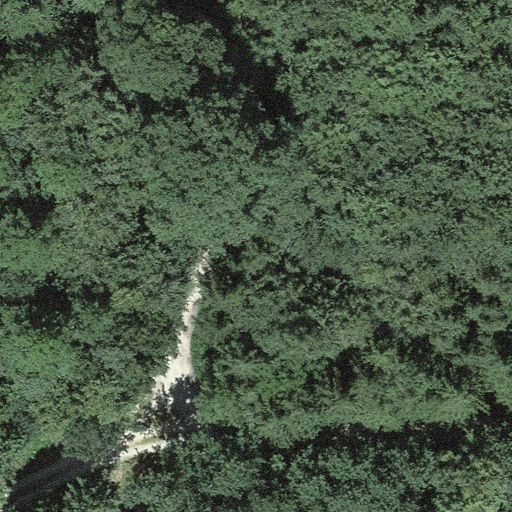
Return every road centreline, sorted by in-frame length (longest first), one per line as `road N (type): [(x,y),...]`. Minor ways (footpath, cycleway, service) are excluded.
road 1 (track): [(511,430),(219,431),(121,449),(0,501)]
road 2 (track): [(121,449),(242,119),(296,0)]
